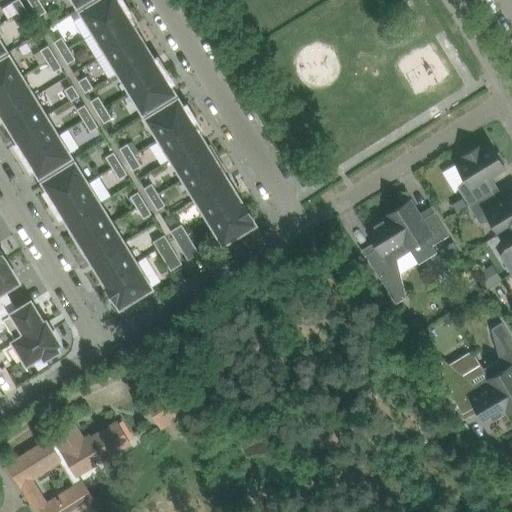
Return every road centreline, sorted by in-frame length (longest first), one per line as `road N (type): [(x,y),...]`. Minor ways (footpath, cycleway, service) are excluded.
road 1 (residential): [(99,346),(302,219),(167,0)]
road 2 (residential): [(325,206),(509,98)]
road 3 (residential): [(99,346),(0,183)]
